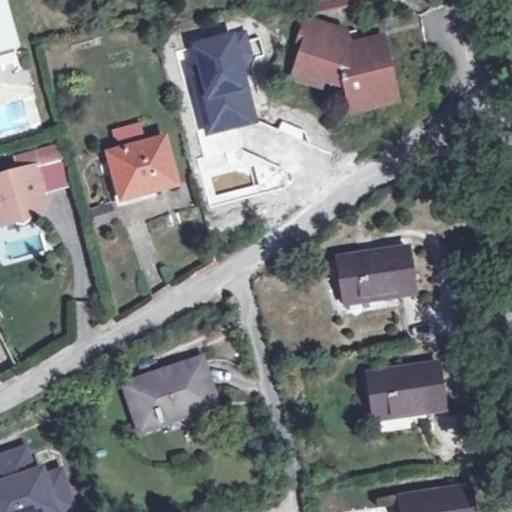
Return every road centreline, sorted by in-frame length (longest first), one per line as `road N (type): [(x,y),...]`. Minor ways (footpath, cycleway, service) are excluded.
road 1 (residential): [(234,262),(492,97)]
road 2 (residential): [(0,399),(234,262)]
road 3 (residential): [(234,262),(291,462)]
road 4 (track): [(450,125),(511,266)]
